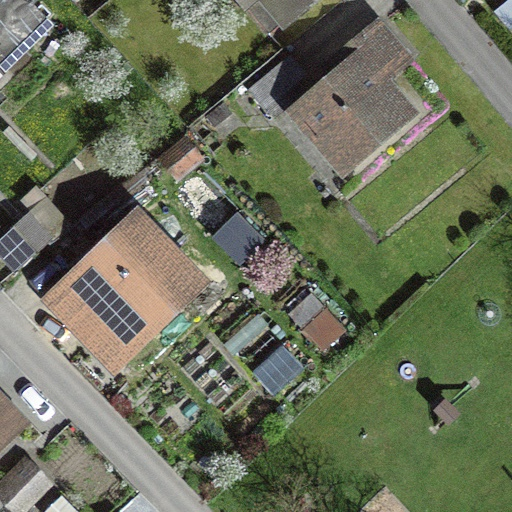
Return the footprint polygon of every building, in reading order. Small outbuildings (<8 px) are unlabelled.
[(0,0),(0,61),(42,23),(19,0),(0,0)] [(252,0),(271,26),(307,0),(252,0)] [(376,30),(290,104),(343,165),(403,113),(378,84),(403,62),(376,30)] [(136,221),(54,297),(114,361),(195,285),(136,221)] [(0,405),(0,441),(18,425),(0,405)]
